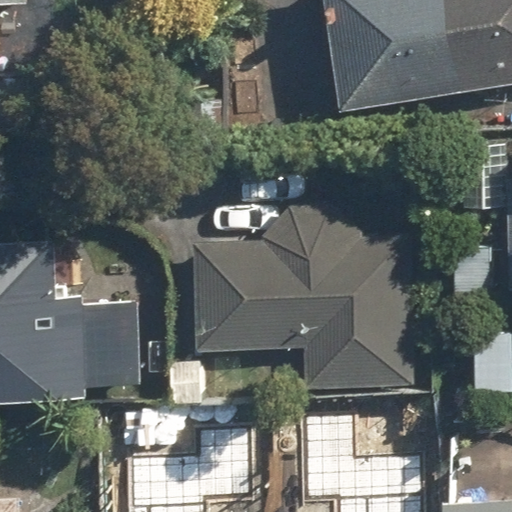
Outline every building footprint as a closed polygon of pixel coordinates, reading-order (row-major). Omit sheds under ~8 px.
[(0,0),(0,68),(57,67),(57,33),(10,34),(9,0),(0,0)] [(511,0),(354,0),(367,94),(511,75),(511,0)] [(511,136),(475,135),(473,203),(511,204),(511,136)] [(278,231),(211,232),(214,341),(319,338),(320,379),(415,377),(411,227),(375,228),(375,223),(349,196),(305,196),(278,226),(278,231)] [(74,228),(0,229),(0,391),(102,388),(102,378),(154,376),(152,293),(100,295),(100,287),(75,288),(74,228)] [(511,325),(492,325),(490,379),(511,379),(511,325)] [(352,511),(372,490),(306,430),(271,470),(259,459),(211,511),(352,511)] [(36,511),(35,487),(0,488),(0,511),(36,511)] [(511,511),(511,489),(462,491),(462,511),(511,511)]
